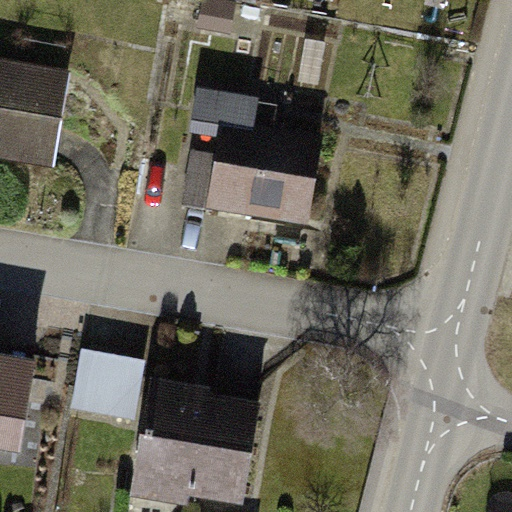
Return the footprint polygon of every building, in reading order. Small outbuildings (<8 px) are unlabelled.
[(13,67),(0,64),(0,156),(55,167),(70,83),(12,73),(13,67)] [(308,217),(320,141),(251,131),(257,101),(210,93),(205,128),(230,132),(226,156),(195,151),(185,205),(215,213),(216,202),(308,217)] [(91,343),(79,411),(145,423),(157,355),(91,343)] [(36,368),(0,362),(0,445),(23,449),(36,368)] [(193,394),(156,388),(141,482),(245,499),(259,413),(191,402),(193,394)]
